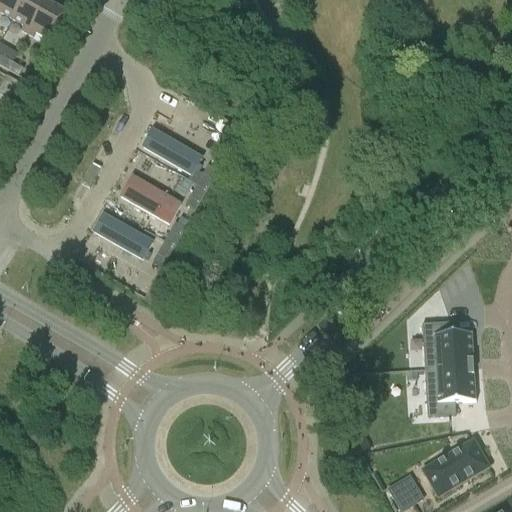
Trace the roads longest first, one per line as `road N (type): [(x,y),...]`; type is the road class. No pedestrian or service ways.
road 1 (residential): [(0,227),(43,250),(67,243),(126,149),(147,89),(100,41)]
road 2 (tertiary): [(253,404),(481,187)]
road 3 (residential): [(0,212),(100,41)]
road 4 (tertiary): [(161,409),(0,307)]
